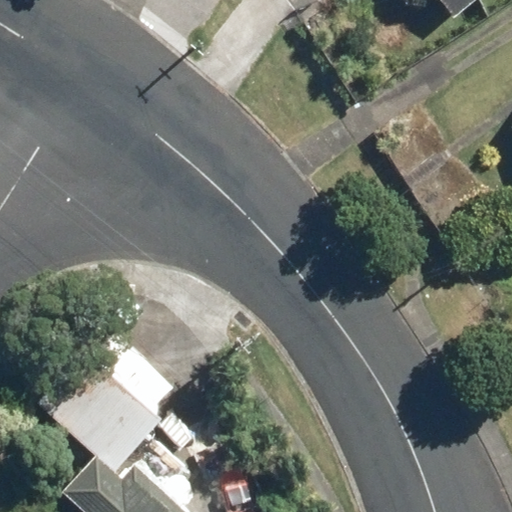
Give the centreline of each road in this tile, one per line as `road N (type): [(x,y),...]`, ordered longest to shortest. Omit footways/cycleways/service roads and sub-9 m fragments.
road 1 (residential): [(92,71),(294,264),(391,402),(443,511)]
road 2 (residential): [(0,214),(92,71)]
